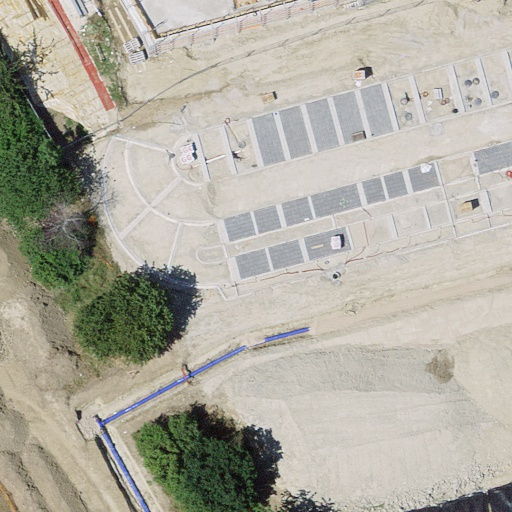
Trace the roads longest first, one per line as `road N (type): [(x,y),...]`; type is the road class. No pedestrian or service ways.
road 1 (residential): [(141,169),(141,234),(170,266),(206,276),(511,198)]
road 2 (residential): [(511,28),(187,111),(164,124),(141,169)]
road 3 (residential): [(141,169),(155,192),(201,208),(511,127)]
